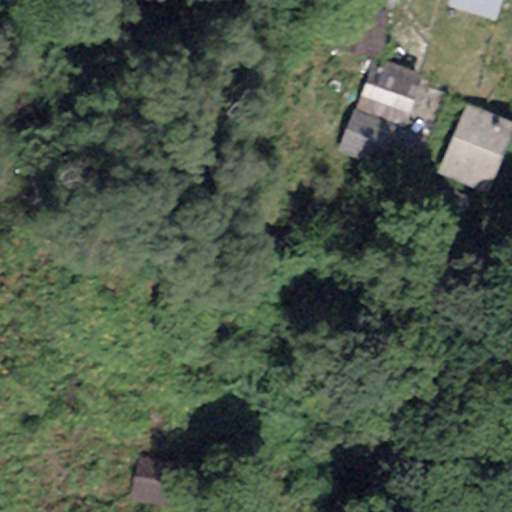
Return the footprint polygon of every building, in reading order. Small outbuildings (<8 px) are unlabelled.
[(390,0),(331,0),(320,43),(377,57),(390,0)] [(501,0),(448,0),(446,7),(495,22),(501,0)] [(424,81),(374,63),(338,158),(388,176),(424,81)] [(511,139),(511,126),(466,106),(436,175),(487,197),(511,139)] [(472,200),(437,184),(415,231),(450,247),(472,200)]
